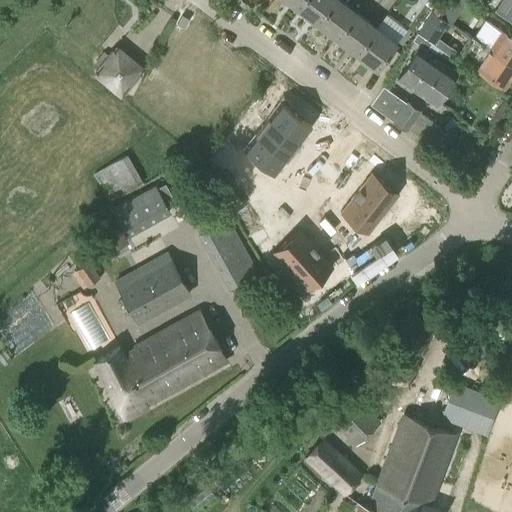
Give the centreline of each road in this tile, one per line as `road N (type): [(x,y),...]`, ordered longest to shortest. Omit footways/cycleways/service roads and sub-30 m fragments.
road 1 (tertiary): [(101,511),(474,207)]
road 2 (unclassified): [(474,207),(204,0)]
